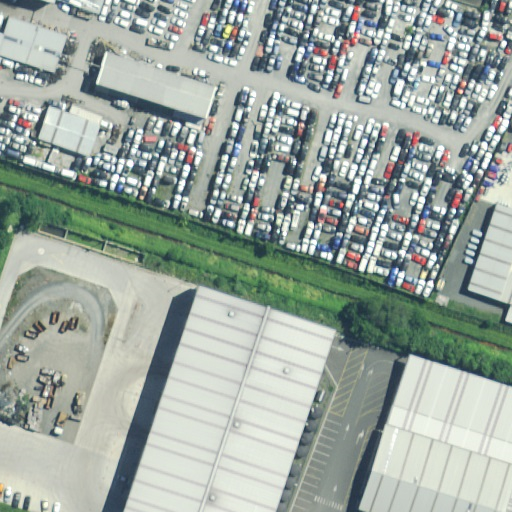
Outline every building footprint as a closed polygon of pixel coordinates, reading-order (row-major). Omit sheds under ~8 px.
[(103,0),(75,0),(73,7),(99,16),(103,0)] [(207,0),(202,13),(208,15),(214,0),(207,0)] [(251,9),(229,0),(217,0),(204,33),(237,46),(251,9)] [(0,56),(54,74),(66,38),(9,19),(3,37),(0,35),(0,56)] [(215,90),(106,56),(96,88),(205,122),(215,90)] [(100,126),(49,108),(38,140),(88,158),(100,126)] [(467,288),(511,302),(511,270),(510,270),(511,263),(511,206),(497,202),(467,288)] [(449,368),(355,334),(337,381),(431,416),(449,368)] [(511,511),(511,462),(385,421),(359,507),(373,511),(511,511)] [(304,474),(292,504),(309,510),(320,480),(304,474)]
